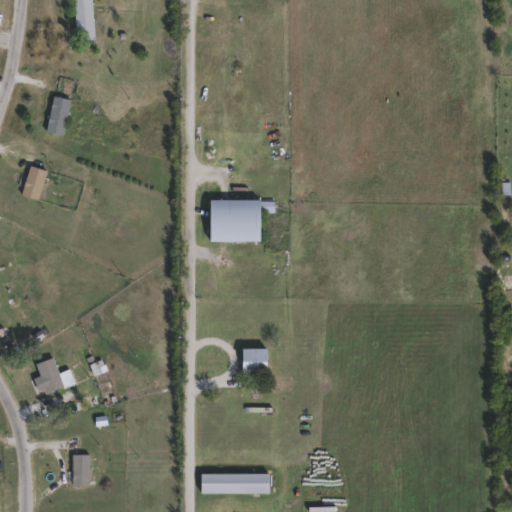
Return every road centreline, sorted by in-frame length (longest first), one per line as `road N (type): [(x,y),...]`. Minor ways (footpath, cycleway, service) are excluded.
road 1 (residential): [(196,511),(194,0)]
road 2 (residential): [(25,511),(18,419),(0,386)]
